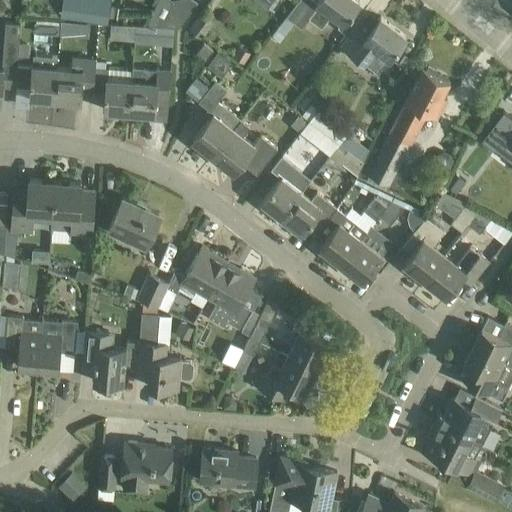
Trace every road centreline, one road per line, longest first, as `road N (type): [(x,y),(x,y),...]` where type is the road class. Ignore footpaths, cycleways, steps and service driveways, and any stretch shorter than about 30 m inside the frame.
road 1 (residential): [(361,321),(200,196),(155,173),(50,143),(0,142)]
road 2 (residential): [(8,487),(68,425),(103,409),(338,431)]
road 3 (residential): [(385,452),(441,337),(392,301),(361,321)]
road 4 (residential): [(338,431),(377,353),(375,334),(361,321)]
